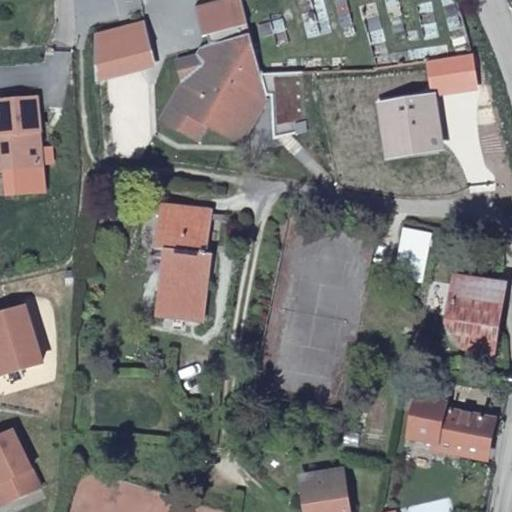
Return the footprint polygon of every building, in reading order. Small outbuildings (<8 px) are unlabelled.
[(178,64),(182,81),(260,76),(248,36),(238,0),(231,0),(195,9),(202,38),(206,36),(210,46),(203,48),(198,59),(178,64)] [(260,76),(182,81),(183,85),(163,122),(197,141),(206,126),(239,144),(261,105),(241,94),(246,86),(261,81),(260,76)] [(241,94),(261,105),(265,96),(261,81),(246,86),(241,94)] [(444,148),(435,95),(380,105),(390,158),(444,148)] [(42,130),(39,96),(0,99),(0,133),(3,134),(7,169),(44,166),(40,130),(42,130)] [(206,252),(212,213),(164,208),(159,250),(167,251),(160,313),(206,318),(213,253),(206,252)] [(421,281),(430,235),(405,230),(396,276),(421,281)] [(457,275),(449,321),(473,325),(496,329),(504,283),(457,275)] [(8,371),(47,359),(30,304),(0,313),(0,355),(3,355),(8,371)] [(473,325),(449,321),(469,351),(496,329),(473,325)] [(410,436),(428,440),(436,401),(418,398),(410,436)] [(436,401),(428,440),(437,442),(437,447),(486,458),(494,419),(446,410),(447,403),(436,401)] [(0,467),(16,500),(46,485),(18,427),(0,435),(0,467)] [(0,467),(0,488),(8,503),(16,500),(0,467)] [(349,511),(343,474),(302,480),(307,511),(349,511)]
